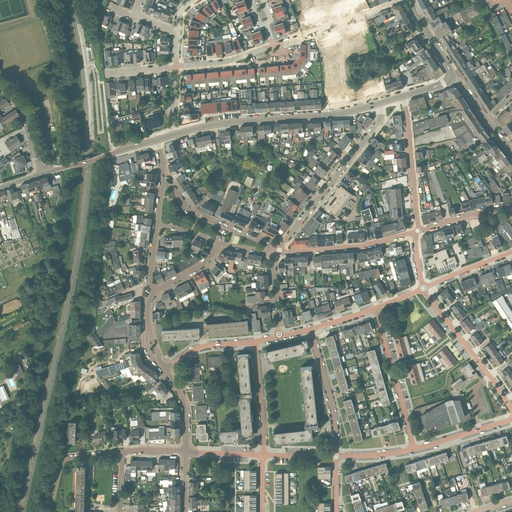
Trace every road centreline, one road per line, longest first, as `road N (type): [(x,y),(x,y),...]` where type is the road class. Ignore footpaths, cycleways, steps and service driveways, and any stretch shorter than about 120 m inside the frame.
road 1 (tertiary): [(172,135),(379,103)]
road 2 (residential): [(275,251),(377,124),(379,103)]
road 3 (residential): [(511,408),(423,288)]
road 4 (residential): [(409,450),(375,308)]
road 5 (residential): [(275,251),(361,246),(415,232)]
road 6 (residential): [(273,45),(404,0)]
road 7 (residential): [(415,232),(403,97)]
road 8 (residential): [(275,251),(190,212),(162,185)]
road 9 (residential): [(336,455),(310,328)]
